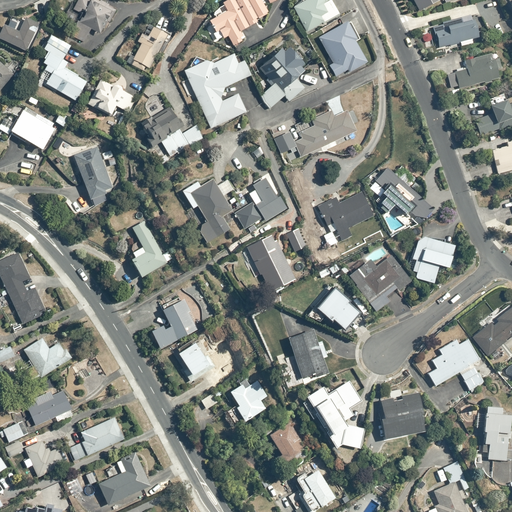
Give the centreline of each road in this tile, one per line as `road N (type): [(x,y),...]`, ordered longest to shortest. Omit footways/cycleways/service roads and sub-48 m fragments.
road 1 (tertiary): [(50,240),(102,307),(221,511)]
road 2 (residential): [(380,0),(471,224),(497,262)]
road 3 (residential): [(383,354),(497,262)]
